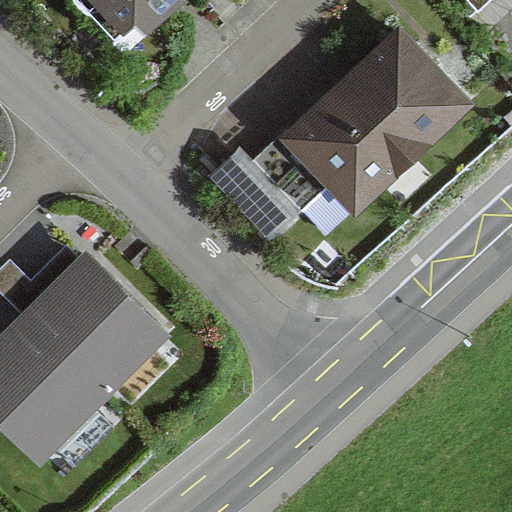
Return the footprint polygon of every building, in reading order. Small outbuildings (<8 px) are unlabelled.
[(176,0),(111,0),(133,23),(143,13),(152,23),(176,0)] [(467,89),(400,17),(289,121),(356,193),(467,89)] [(237,142),(209,169),(269,233),(297,206),(237,142)] [(84,245),(23,305),(100,381),(161,321),(84,245)] [(23,305),(0,328),(0,402),(40,442),(100,381),(23,305)]
